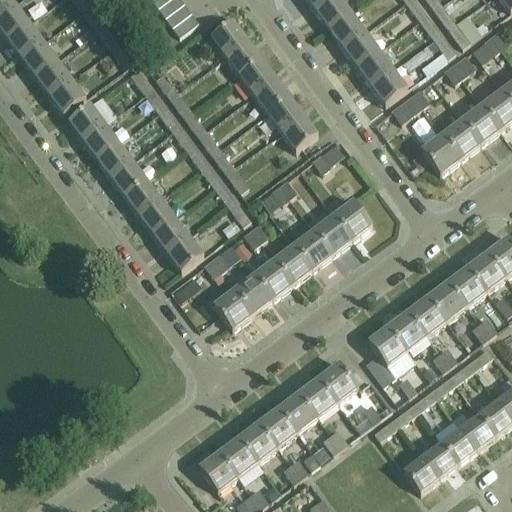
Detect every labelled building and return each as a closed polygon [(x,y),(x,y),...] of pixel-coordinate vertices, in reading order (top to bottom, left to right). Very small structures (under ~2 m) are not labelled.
[(0,0),(0,25),(16,13),(6,0),(0,0)] [(92,15),(80,0),(73,0),(70,2),(84,21),(92,15)] [(159,14),(178,0),(177,0),(158,0),(152,5),(159,14)] [(166,24),(185,10),(178,0),(159,14),(166,24)] [(316,20),(338,3),(335,0),(302,0),(316,20)] [(410,0),(397,0),(406,12),(414,6),(410,0)] [(433,0),(420,0),(434,18),(443,12),(433,0)] [(511,0),(498,0),(496,2),(510,22),(511,20),(511,0)] [(352,23),(338,3),(316,20),(330,39),(352,23)] [(428,24),(414,6),(406,12),(420,30),(428,24)] [(173,34),(192,19),(185,10),(166,24),(173,34)] [(443,12),(434,18),(448,37),(457,31),(447,19),(443,12)] [(30,32),(16,13),(0,25),(0,38),(8,49),(30,32)] [(106,34),(92,15),(84,21),(98,40),(106,34)] [(180,43),(200,29),(192,19),(173,34),(180,43)] [(366,41),(352,23),(330,39),(344,58),(366,41)] [(442,43),(428,24),(420,30),(434,49),(442,43)] [(483,29),(465,43),(471,51),(489,38),(483,29)] [(226,66),(248,49),(234,30),(211,47),(226,66)] [(457,31),(448,37),(463,57),(471,51),(465,43),(457,31)] [(30,32),(8,49),(22,68),(44,51),(30,32)] [(106,34),(98,40),(112,59),(120,53),(106,34)] [(499,40),(492,45),(501,58),(509,52),(499,40)] [(366,41),(344,58),(358,76),(380,60),(366,41)] [(439,56),(442,60),(448,68),(456,61),(442,43),(434,49),(439,56)] [(501,58),(492,45),(485,50),(494,63),(501,58)] [(262,68),(248,49),(226,66),(239,85),(262,68)] [(434,49),(405,71),(410,78),(439,56),(434,49)] [(58,70),(44,51),(22,68),(36,86),(58,70)] [(134,71),(120,53),(112,59),(126,77),(134,71)] [(380,60),(358,76),(372,95),(394,79),(380,60)] [(448,68),(442,60),(422,75),(427,83),(448,68)] [(459,70),(452,75),(462,87),(469,82),(476,77),(467,64),(459,70)] [(262,68),(239,85),(253,103),(276,87),(262,68)] [(58,70),(36,86),(50,105),(72,88),(58,70)] [(462,87),(452,75),(445,80),(455,93),(462,87)] [(146,103),(154,97),(139,78),(132,84),(146,103)] [(408,98),(394,79),(372,95),(386,114),(408,98)] [(170,107),(178,101),(165,82),(156,88),(170,107)] [(290,106),(276,87),(253,103),(267,122),(290,106)] [(87,108),(72,88),(50,105),(64,124),(87,108)] [(511,91),(502,100),(511,113),(511,91)] [(168,116),(154,97),(146,103),(160,122),(168,116)] [(419,99),(412,105),(422,117),(429,112),(419,99)] [(511,113),(502,100),(482,114),(500,139),(511,130),(511,113)] [(192,119),(178,101),(170,107),(184,126),(192,119)] [(422,117),(412,105),(393,119),(403,132),(422,117)] [(304,125),(290,106),(267,122),(281,141),(304,125)] [(83,151),(106,133),(91,114),(68,131),(83,151)] [(500,139),(482,114),(462,129),(481,154),(500,139)] [(182,135),(168,116),(160,122),(174,141),(182,135)] [(192,119),(184,126),(198,144),(206,138),(192,119)] [(318,144),(304,125),(281,141),(295,161),(318,144)] [(481,154),(462,129),(442,144),(461,169),(481,154)] [(120,152),(106,133),(83,151),(97,169),(120,152)] [(182,135),(174,141),(188,159),(196,154),(182,135)] [(220,157),(206,138),(198,144),(212,163),(220,157)] [(461,169),(442,144),(422,159),(429,169),(440,184),(461,169)] [(134,171),(120,152),(97,169),(111,188),(134,171)] [(210,172),(196,154),(188,159),(202,178),(210,172)] [(220,157),(212,163),(226,182),(234,176),(220,157)] [(422,159),(414,165),(415,166),(421,175),(429,169),(422,159)] [(313,169),(322,182),(329,176),(319,164),(313,169)] [(415,166),(407,173),(413,181),(421,175),(415,166)] [(148,190),(134,171),(111,188),(125,207),(148,190)] [(210,172),(202,178),(217,197),(224,191),(210,172)] [(248,195),(234,176),(226,182),(240,201),(248,195)] [(286,189),(281,193),(290,206),(296,201),(286,189)] [(148,190),(125,207),(139,225),(162,208),(148,190)] [(238,210),(224,191),(217,197),(230,215),(238,210)] [(290,206),(281,193),(273,199),(283,212),(290,206)] [(162,208),(139,225),(153,245),(176,227),(162,208)] [(238,210),(230,215),(244,234),(252,228),(238,210)] [(354,210),(334,225),(352,249),(373,234),(354,210)] [(352,249),(334,225),(314,240),(332,264),(352,249)] [(222,234),(228,241),(238,233),(233,226),(222,234)] [(176,227),(153,245),(167,263),(190,246),(176,227)] [(258,234),(251,239),(261,251),(268,246),(258,234)] [(261,251),(251,239),(244,244),(254,256),(261,251)] [(314,240),(294,255),(313,279),(332,264),(314,240)] [(205,265),(190,246),(167,263),(182,282),(205,265)] [(488,261),(506,286),(511,281),(511,250),(509,246),(488,261)] [(235,256),(243,267),(251,261),(242,250),(235,256)] [(294,255),(275,270),(293,294),(313,279),(294,255)] [(506,286),(488,261),(468,276),(486,301),(506,286)] [(219,264),(212,269),(221,281),(228,275),(219,264)] [(221,281),(212,269),(206,274),(215,286),(221,281)] [(275,270),(255,285),(273,309),(293,294),(275,270)] [(468,276),(448,291),(467,315),(486,301),(468,276)] [(221,281),(215,286),(219,291),(225,286),(221,281)] [(273,309),(255,285),(235,299),(254,324),(273,309)] [(448,291),(428,305),(447,330),(467,315),(448,291)] [(185,292),(175,299),(182,308),(192,301),(185,292)] [(254,324),(235,299),(215,315),(233,339),(254,324)] [(428,305),(409,320),(427,345),(447,330),(428,305)] [(427,345),(409,320),(389,335),(407,360),(427,345)] [(480,333),(489,345),(496,341),(487,328),(480,333)] [(489,345),(480,333),(474,338),(483,350),(489,345)] [(416,371),(407,360),(389,335),(368,350),(377,362),(366,370),(382,393),(394,384),(395,386),(416,371)] [(440,363),(449,375),(456,370),(447,357),(440,363)] [(488,357),(469,371),(474,378),(493,363),(488,357)] [(449,375),(440,363),(434,368),(443,380),(449,375)] [(469,371),(450,385),(455,392),(474,378),(469,371)] [(340,372),(319,388),(337,412),(358,396),(346,380),(340,372)] [(369,388),(357,372),(349,378),(361,394),(367,390),(369,388)] [(437,384),(431,374),(424,379),(430,389),(437,384)] [(455,392),(450,385),(431,399),(436,406),(455,392)] [(410,405),(416,400),(407,387),(401,392),(410,405)] [(337,412),(319,388),(299,402),(317,426),(337,412)] [(511,398),(498,409),(511,428),(511,398)] [(436,406),(431,399),(413,413),(418,420),(421,417),(425,414),(436,406)] [(317,426),(299,402),(280,417),(297,441),(317,426)] [(511,428),(498,409),(479,423),(496,446),(511,433),(511,428)] [(418,420),(413,413),(394,427),(399,434),(418,420)] [(425,414),(421,417),(431,431),(435,428),(425,414)] [(373,433),(380,427),(370,415),(363,420),(373,433)] [(280,417),(260,432),(278,456),(297,441),(280,417)] [(496,446),(479,423),(470,431),(462,421),(453,428),(460,438),(477,460),(496,446)] [(399,434),(394,427),(374,442),(379,448),(399,434)] [(260,432),(240,447),(258,471),(278,456),(260,432)] [(347,441),(353,448),(360,443),(354,435),(347,441)] [(477,460),(460,438),(442,452),(459,474),(477,460)] [(337,439),(330,444),(340,458),(347,453),(337,439)] [(340,458),(330,444),(323,450),(333,463),(340,458)] [(240,447),(220,462),(238,486),(258,471),(240,447)] [(442,452),(423,466),(440,488),(459,474),(442,452)] [(322,454),(311,462),(312,463),(318,472),(329,464),(322,454)] [(318,472),(312,463),(311,462),(311,461),(302,467),(311,479),(319,473),(318,472)] [(238,486),(220,462),(199,477),(217,501),(238,486)] [(440,488),(423,466),(404,480),(420,503),(440,488)] [(296,469),(289,474),(299,487),(306,482),(296,469)] [(299,487),(289,474),(283,479),(293,492),(299,487)] [(265,499),(271,507),(279,501),(273,493),(265,499)] [(250,503),(256,511),(266,511),(267,511),(257,498),(250,503)] [(256,511),(250,503),(238,511),(256,511)]
